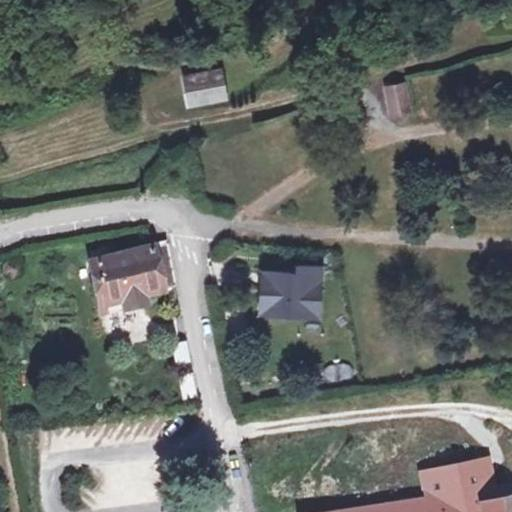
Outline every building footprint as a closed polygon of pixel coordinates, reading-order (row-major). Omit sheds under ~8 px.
[(225,73),(187,80),(192,107),(230,100),(225,73)] [(407,84),(390,88),(396,115),(413,111),(407,84)] [(129,299),(150,295),(181,289),(171,247),(98,261),(108,303),(129,299)] [(303,274),(268,273),(266,313),(324,315),(326,268),(303,267),(303,274)] [(152,305),(150,295),(129,299),(131,309),(152,305)] [(436,468),(452,465),(450,454),(434,457),(436,468)] [(511,511),(511,495),(499,498),(493,457),(452,465),(436,468),(448,505),(462,511),(511,511)] [(424,497),(448,505),(436,468),(418,473),(424,497)] [(459,511),(424,497),(321,511),(459,511)]
